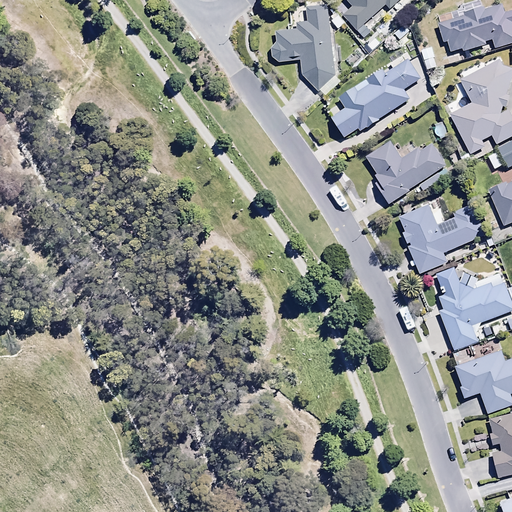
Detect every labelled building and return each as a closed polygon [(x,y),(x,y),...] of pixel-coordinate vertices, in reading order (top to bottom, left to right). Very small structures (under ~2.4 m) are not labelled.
[(371,33),(364,26),(385,7),(388,11),(400,0),(344,0),(350,7),(340,16),(363,41),(371,33)] [(341,83),(334,76),(326,5),(305,8),(306,23),(294,25),(295,31),(274,33),(275,43),(270,49),(271,58),(277,62),(299,61),(299,75),(325,98),(341,83)] [(462,14),(463,17),(436,25),(442,45),(447,43),(450,53),(461,50),(461,53),(484,46),(484,44),(491,42),(493,50),(511,44),(511,11),(504,14),(501,5),(482,10),(482,8),(462,14)] [(398,42),(409,32),(403,26),(392,35),(398,42)] [(432,59),(421,63),(425,74),(436,71),(432,59)] [(359,133),(410,101),(403,90),(419,80),(408,61),(383,76),(381,72),(336,100),(343,110),(331,117),(344,138),(357,130),(359,133)] [(509,96),(506,95),(511,73),(511,70),(501,67),(498,62),(458,80),(470,104),(448,114),(468,155),(484,147),(481,142),(490,137),(494,146),(511,137),(511,120),(508,111),(501,114),(503,108),(506,109),(509,96)] [(436,96),(430,86),(416,94),(423,104),(436,96)] [(506,169),(511,165),(511,140),(496,149),(506,169)] [(408,189),(445,166),(431,144),(417,153),(415,150),(401,160),(389,142),(365,157),(378,176),(372,180),(388,205),(409,191),(408,189)] [(511,179),(510,181),(511,183),(505,186),(503,183),(485,191),(503,228),(511,223),(511,179)] [(431,214),(428,206),(397,219),(404,234),(399,236),(405,250),(408,249),(419,274),(447,262),(443,254),(482,238),(469,207),(452,214),(454,219),(444,223),(438,211),(431,214)] [(472,328),(511,312),(511,307),(503,284),(490,288),(489,283),(471,290),(458,284),(451,267),(433,275),(441,296),(436,298),(441,310),(436,312),(453,353),(478,343),(472,328)] [(499,352),(454,368),(461,388),(458,389),(462,399),(478,394),(485,414),(511,405),(511,402),(510,396),(511,394),(511,359),(502,362),(499,352)] [(511,475),(511,414),(487,420),(490,434),(489,435),(491,447),(497,445),(498,452),(490,454),(496,479),(511,475)] [(511,511),(511,496),(496,503),(500,511),(511,511)]
